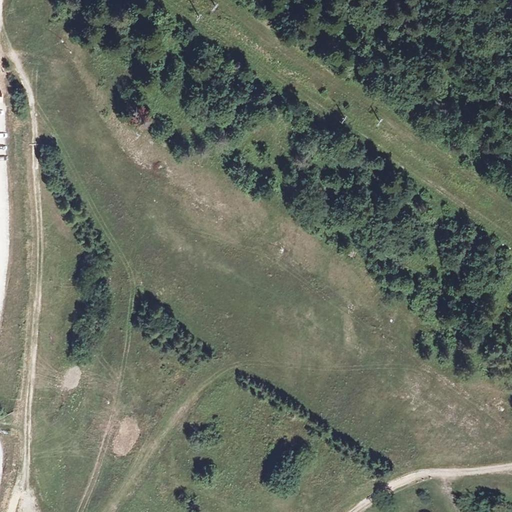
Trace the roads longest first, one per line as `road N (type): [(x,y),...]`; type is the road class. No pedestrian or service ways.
road 1 (track): [(22,511),(40,222),(29,91),(0,17)]
road 2 (track): [(511,465),(415,475),(350,511)]
